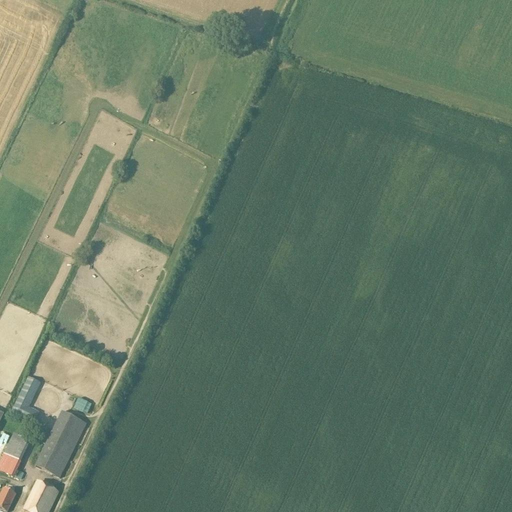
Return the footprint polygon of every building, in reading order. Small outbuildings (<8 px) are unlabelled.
[(33,424),(39,412),(28,407),(40,382),(28,377),(11,414),(33,424)] [(74,408),(87,414),(91,406),(78,399),(74,408)] [(61,411),(50,435),(45,444),(34,465),(59,478),(86,423),(61,411)] [(50,435),(43,431),(39,441),(45,444),(50,435)] [(0,471),(10,476),(13,468),(16,470),(30,441),(15,433),(1,463),(0,464),(0,471)] [(23,511),(48,511),(59,491),(37,480),(22,511),(23,511)] [(0,510),(3,511),(7,511),(16,496),(3,489),(0,495),(0,510)]
